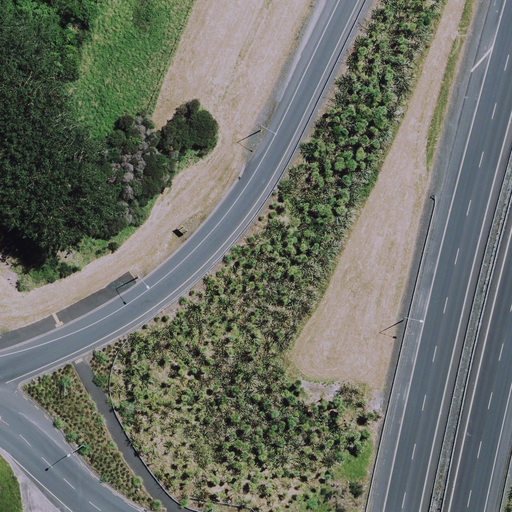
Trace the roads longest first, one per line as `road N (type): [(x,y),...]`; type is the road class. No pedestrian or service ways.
road 1 (motorway): [(0,374),(154,298),(195,255),(242,204),(348,0)]
road 2 (motorway): [(395,511),(511,41)]
road 3 (motorway): [(511,308),(468,511)]
road 4 (secondary): [(0,420),(106,511)]
